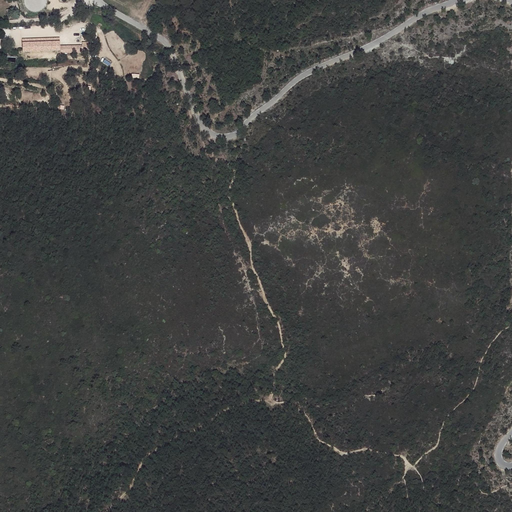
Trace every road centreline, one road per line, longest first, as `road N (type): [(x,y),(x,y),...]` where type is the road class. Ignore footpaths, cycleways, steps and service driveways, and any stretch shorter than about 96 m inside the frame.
road 1 (tertiary): [(446,0),(302,73),(225,135),(196,115),(165,42),(101,0)]
road 2 (track): [(270,400),(285,346),(215,155),(217,134)]
road 3 (track): [(407,465),(428,453),(511,319)]
road 4 (track): [(270,400),(294,403),(317,439),(340,452),(378,446),(407,465)]
